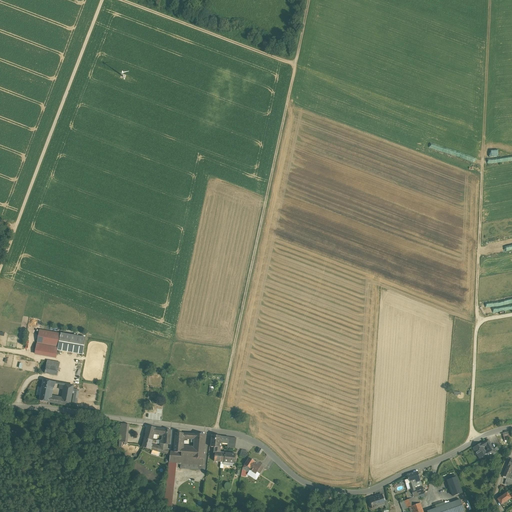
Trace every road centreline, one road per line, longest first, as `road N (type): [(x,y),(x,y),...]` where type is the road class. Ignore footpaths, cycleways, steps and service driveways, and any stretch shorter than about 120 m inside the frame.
road 1 (tertiary): [(511,427),(352,493),(303,482),(239,435),(0,406)]
road 2 (track): [(309,0),(215,431)]
road 3 (track): [(476,322),(489,0)]
road 4 (track): [(101,0),(0,268)]
road 5 (track): [(123,0),(295,65)]
road 6 (track): [(511,316),(476,322),(474,441)]
